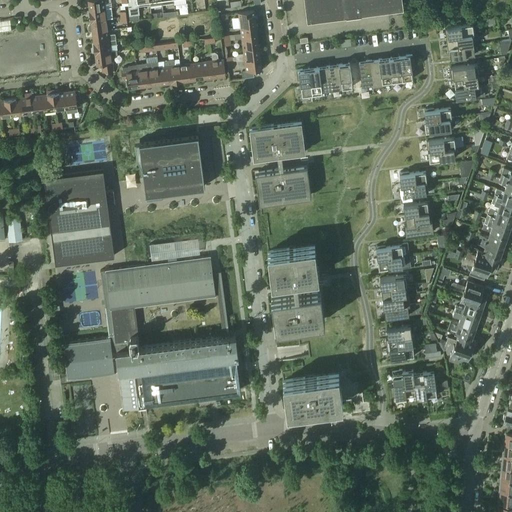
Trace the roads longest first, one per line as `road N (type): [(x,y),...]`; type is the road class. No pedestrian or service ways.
road 1 (residential): [(379,433),(382,392),(353,254),(372,220),(377,165),(404,107),(430,79),(427,50),(417,45)]
road 2 (residential): [(270,429),(232,126),(241,111)]
road 3 (residential): [(241,111),(226,94),(128,106),(80,68),(72,3)]
road 4 (residential): [(55,455),(270,429)]
road 5 (residential): [(55,455),(35,274)]
road 6 (residential): [(281,63),(417,45)]
road 7 (residential): [(473,440),(511,313)]
